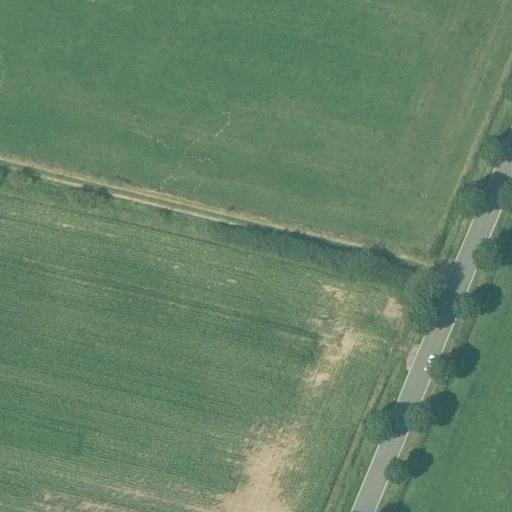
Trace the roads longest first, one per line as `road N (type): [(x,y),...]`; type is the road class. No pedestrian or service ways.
road 1 (track): [(462,281),(0,169)]
road 2 (tertiary): [(511,159),(364,511)]
